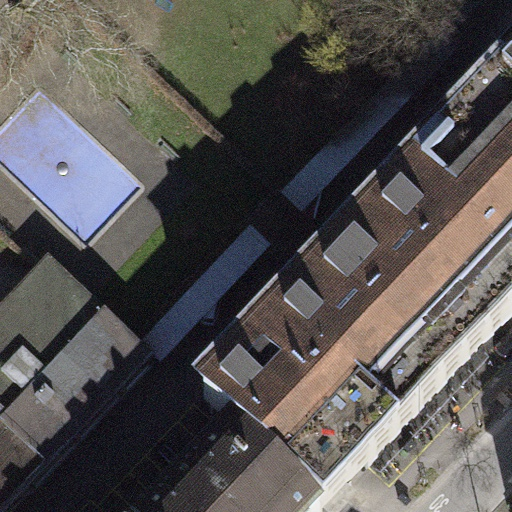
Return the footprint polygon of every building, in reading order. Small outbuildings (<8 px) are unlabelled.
[(469,0),(139,348),(160,368),(464,48),(453,37),(487,0),(469,0)] [(466,133),(398,204),(511,312),(511,54),(451,119),(466,133)] [(511,318),(511,312),(398,204),(231,379),(282,427),(268,442),(253,457),(311,511),(327,511),(334,505),(349,490),(511,318)] [(0,426),(104,317),(61,274),(0,338),(0,426)] [(0,511),(12,511),(155,363),(105,316),(104,317),(0,426),(0,511)] [(311,511),(253,457),(233,437),(161,511),(311,511)]
